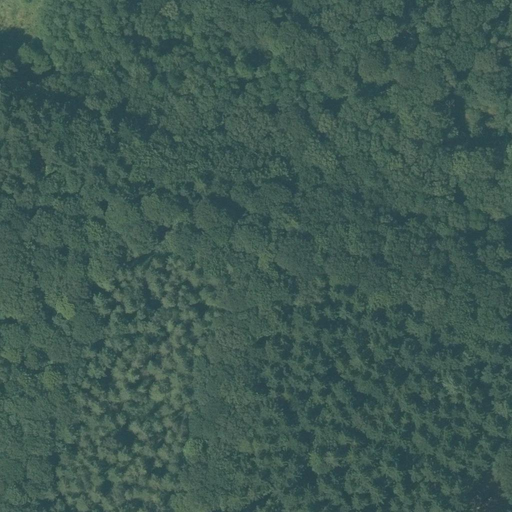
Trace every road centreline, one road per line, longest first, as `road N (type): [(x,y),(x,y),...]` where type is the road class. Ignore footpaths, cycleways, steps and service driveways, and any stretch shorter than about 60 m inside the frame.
road 1 (track): [(0,199),(265,248),(511,345)]
road 2 (track): [(217,511),(272,291),(265,248)]
